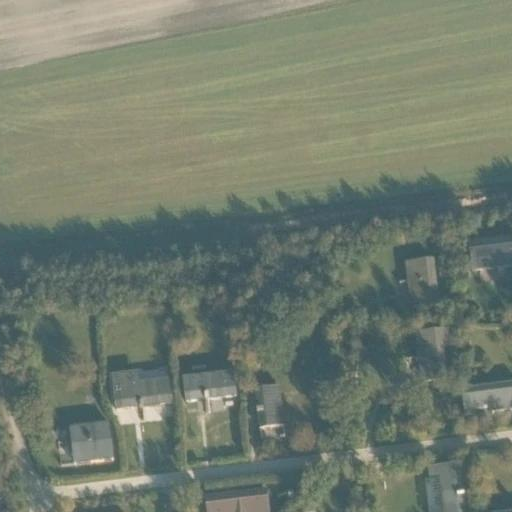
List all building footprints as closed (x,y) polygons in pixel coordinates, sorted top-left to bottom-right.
[(473,273),(511,268),(511,240),(469,246),(473,273)] [(411,311),(439,308),(433,262),(406,265),(411,311)] [(416,336),(422,386),(448,383),(444,348),(450,347),(448,332),(416,336)] [(194,380),(206,378),(205,370),(193,372),(194,380)] [(117,413),(173,406),(170,382),(135,386),(134,375),(112,377),(117,413)] [(234,375),(206,378),(194,380),(184,381),(186,405),(236,399),(234,375)] [(274,383),(263,384),(264,392),(275,390),(274,383)] [(493,415),(511,413),(511,412),(511,385),(462,392),(465,418),(476,417),(475,411),(489,409),(490,412),(493,415)] [(264,392),(256,393),(257,404),(261,403),(262,412),(257,412),(257,415),(258,415),(260,432),(284,429),(280,390),(275,390),(264,392)] [(72,443),(75,467),(114,462),(109,426),(87,429),(89,441),(72,443)] [(465,511),(459,468),(435,471),(428,473),(430,487),(437,486),(440,511),(465,511)] [(258,511),(258,508),(268,507),(267,493),(256,494),(206,500),(207,511),(258,511)]
